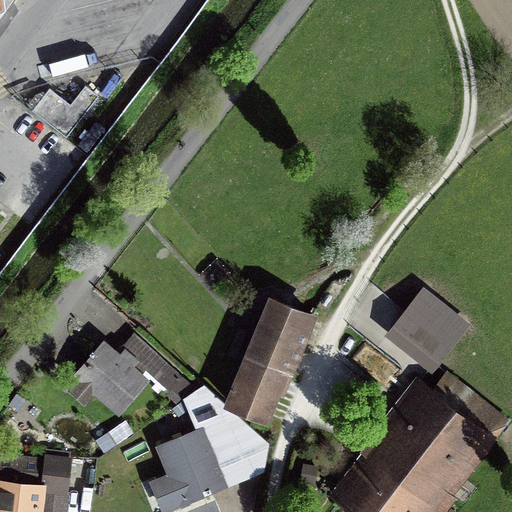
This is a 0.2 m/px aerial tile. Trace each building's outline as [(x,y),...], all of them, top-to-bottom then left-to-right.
[(70,102),(49,85),(31,108),(66,135),(99,94),(85,83),(70,102)] [(229,402),(268,418),(314,310),(274,293),(229,402)] [(465,325),(423,293),(397,325),(439,358),(465,325)] [(193,383),(133,332),(123,344),(125,346),(148,365),(143,371),(150,377),(155,382),(152,386),(163,396),(166,392),(176,402),(193,383)] [(120,351),(104,337),(70,376),(74,380),(67,388),(85,403),(95,392),(119,413),(150,377),(143,371),(148,365),(125,346),(120,351)] [(442,511),(510,417),(446,369),(434,385),(417,373),(360,449),(371,458),(344,494),(367,511),(442,511)] [(166,509),(265,469),(270,441),(203,380),(183,395),(198,428),(160,445),(171,474),(155,481),(166,509)] [(127,417),(95,439),(104,452),(129,435),(127,431),(133,426),(127,417)] [(0,511),(65,511),(70,458),(1,453),(0,453),(0,511)] [(298,482),(315,485),(319,465),(302,462),(298,482)]
